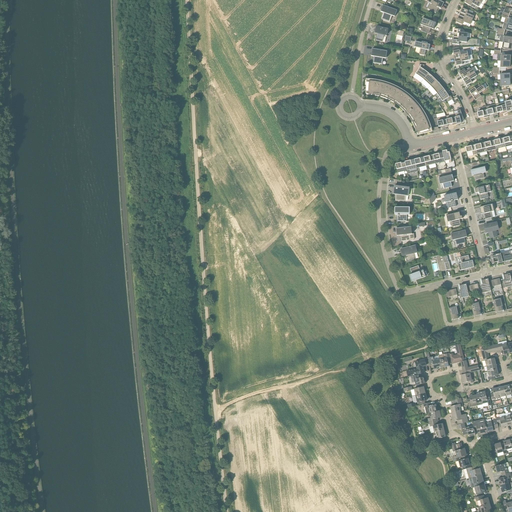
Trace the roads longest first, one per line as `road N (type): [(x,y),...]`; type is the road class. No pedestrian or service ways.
road 1 (unclassified): [(186,0),(223,511)]
road 2 (residential): [(411,146),(384,166),(381,245),(398,291),(436,286)]
road 3 (track): [(393,356),(213,409)]
road 4 (residential): [(476,132),(441,64),(456,0)]
road 5 (residential): [(485,274),(454,137)]
